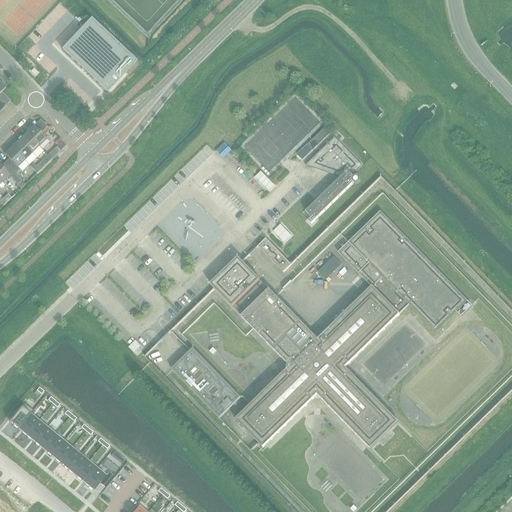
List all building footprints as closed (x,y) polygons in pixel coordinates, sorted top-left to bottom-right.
[(90,19),(61,50),(107,92),(135,62),(90,19)] [(1,92),(0,93),(0,98),(6,105),(10,100),(1,92)] [(33,126),(26,133),(39,146),(46,139),(33,126)] [(306,144),(312,151),(329,133),(323,127),(306,144)] [(26,133),(19,140),(32,153),(36,157),(43,150),(39,146),(26,133)] [(354,176),(353,177),(352,175),(362,165),(334,137),(305,165),(341,178),(317,201),(305,212),(311,218),(308,221),(311,224),(353,183),(354,183),(355,184),(356,184),(357,184),(358,183),(359,183),(359,182),(359,181),(360,181),(360,180),(360,179),(359,178),(359,177),(358,177),(358,176),(357,176),(356,176),(355,176),(354,176)] [(19,140),(12,147),(24,160),(32,153),(19,140)] [(60,151),(65,146),(63,142),(62,141),(56,147),(60,151)] [(9,158),(4,162),(15,173),(19,169),(17,167),(24,160),(12,147),(4,154),(9,158)] [(54,156),(59,152),(55,148),(50,152),(54,156)] [(44,166),(48,162),(44,158),(40,162),(44,166)] [(15,173),(4,162),(0,166),(0,165),(0,180),(2,182),(6,178),(8,180),(15,173)] [(44,166),(40,162),(36,166),(40,170),(44,166)] [(260,171),(255,177),(269,191),(274,185),(260,171)] [(25,184),(21,180),(17,185),(21,189),(25,184)] [(7,194),(3,198),(7,202),(11,198),(7,194)] [(238,257),(210,285),(212,287),(232,307),(241,316),(241,317),(253,329),(290,367),(249,407),(235,420),(259,444),(262,448),(317,395),(367,446),(370,449),(398,422),(345,367),(399,314),(409,305),(436,333),(468,301),(380,212),(349,242),(338,253),(371,287),(318,339),(276,296),(269,289),(269,290),(260,280),(241,261),(238,257)] [(280,224),(273,231),(284,243),(291,236),(280,224)] [(266,238),(258,246),(283,272),(291,265),(266,238)] [(135,340),(128,347),(134,353),(141,346),(135,340)] [(193,348),(171,369),(219,418),(241,397),(193,348)] [(14,415),(9,422),(12,424),(12,425),(17,429),(30,414),(33,411),(24,403),(14,415)] [(30,414),(17,429),(18,429),(26,436),(38,421),(30,414)] [(38,421),(26,436),(34,443),(46,428),(38,421)] [(34,443),(39,447),(43,449),(55,435),(46,428),(34,443)] [(55,435),(43,449),(46,452),(51,456),(63,442),(55,435)] [(63,442),(51,456),(59,463),(72,448),(63,442)] [(59,463),(63,467),(64,466),(68,470),(80,455),(72,448),(59,463)] [(125,460),(114,451),(110,455),(121,464),(125,460)] [(80,455),(68,470),(76,477),(88,462),(80,455)] [(76,477),(81,481),(85,484),(97,469),(88,462),(76,477)] [(97,469),(85,484),(93,491),(105,476),(97,469)] [(105,476),(100,483),(105,488),(113,478),(108,474),(105,477),(105,476)]
